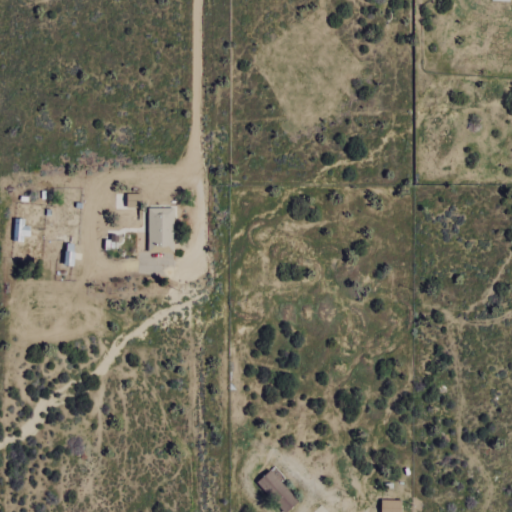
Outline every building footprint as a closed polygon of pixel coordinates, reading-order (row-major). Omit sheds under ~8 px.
[(126,208),(139,208),(140,194),(127,194),(126,208)] [(147,253),(173,254),(174,208),(148,208),(147,253)] [(28,219),(14,219),(13,239),(27,240),(28,219)] [(73,244),(65,244),(65,265),(73,266),(73,244)] [(257,482),(284,511),(285,511),(298,501),(280,481),(284,478),(273,467),(257,482)]
